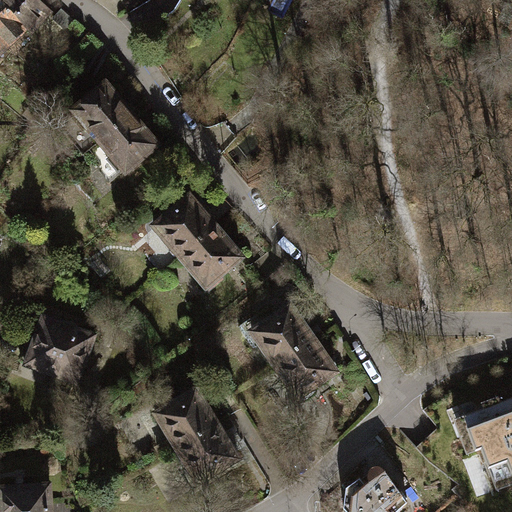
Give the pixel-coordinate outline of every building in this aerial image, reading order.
[(0,0),(31,32),(35,37),(52,12),(36,0),(0,0)] [(0,0),(0,40),(10,52),(31,32),(0,0)] [(72,19),(61,10),(53,19),(64,29),(72,19)] [(0,61),(10,52),(0,40),(0,61)] [(135,110),(111,81),(74,111),(98,141),(135,110)] [(167,148),(135,110),(98,141),(89,148),(102,164),(97,168),(110,185),(124,173),(129,180),(167,148)] [(193,195),(152,230),(178,260),(219,225),(193,195)] [(219,225),(178,260),(207,294),(248,259),(219,225)] [(293,303),(249,335),(273,368),(317,337),(293,303)] [(28,341),(19,368),(49,379),(47,386),(69,394),(73,382),(81,385),(98,337),(44,319),(35,344),(28,341)] [(317,337),(273,368),(301,406),(344,375),(317,337)] [(149,410),(172,449),(217,422),(197,388),(171,404),(168,399),(149,410)] [(473,464),(483,460),(495,492),(509,486),(511,492),(511,406),(459,428),(473,464)] [(172,449),(197,490),(242,463),(217,422),(172,449)] [(350,493),(349,511),(407,511),(414,506),(408,500),(388,472),(384,471),(380,471),(376,473),(373,477),(373,490),(371,490),(364,482),(350,493)] [(55,485),(0,488),(0,511),(56,511),(56,506),(55,485)]
